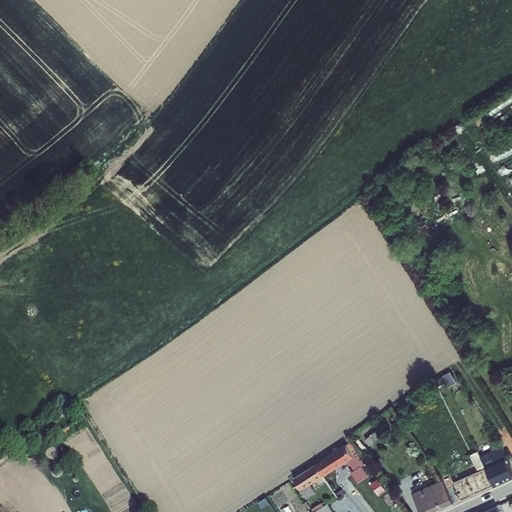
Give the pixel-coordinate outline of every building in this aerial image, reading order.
[(511,159),(503,165),(508,173),(511,170),(511,159)] [(368,435),(371,440),(380,436),(377,430),(368,435)] [(344,442),(314,462),(321,473),(325,470),(346,456),(354,451),(350,444),(347,447),(344,442)] [(479,469),(468,475),(476,492),(495,483),(487,466),(485,461),(484,462),(483,460),(477,449),(471,452),(472,454),(468,456),(471,461),(474,458),(477,464),(479,469)] [(485,461),(487,466),(506,456),(502,450),(492,455),(493,456),(485,461)] [(346,456),(348,460),(356,455),(354,451),(346,456)] [(348,460),(353,468),(362,463),(356,455),(348,460)] [(511,468),(506,456),(487,466),(495,483),(511,474),(511,468)] [(292,476),(302,492),(306,489),(303,485),(321,473),(314,462),(292,476)] [(455,481),(464,498),(476,492),(468,475),(455,481)] [(418,503),(421,511),(429,511),(453,502),(444,480),(443,481),(413,494),(418,503)] [(308,491),(302,495),(310,507),(315,503),(308,491)] [(476,511),(498,511),(495,503),(476,511)]
